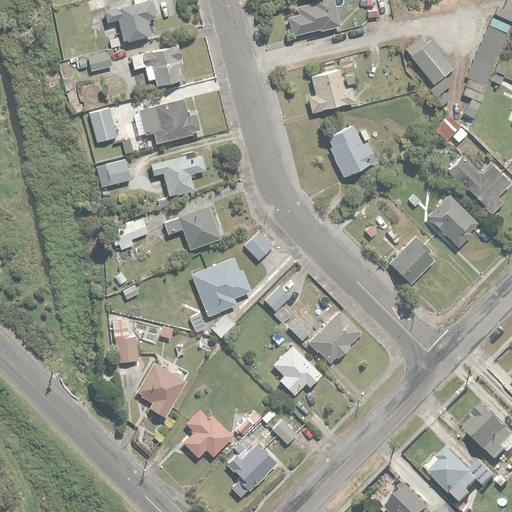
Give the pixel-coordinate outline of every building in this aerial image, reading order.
[(107,0),(91,0),(89,1),(91,13),(109,8),(107,0)] [(336,0),(315,0),(316,1),(300,5),(301,12),(289,15),(295,36),(342,24),(336,0)] [(500,5),(496,15),(511,20),(511,0),(509,0),(506,8),(500,5)] [(145,4),(144,1),(107,11),(110,24),(121,21),(126,43),(154,36),(150,18),(158,17),(155,2),(145,4)] [(511,26),(493,18),(468,76),(472,78),(465,95),(471,97),(464,113),(475,118),(489,84),(487,84),(511,26)] [(412,54),(437,83),(431,89),(439,98),(456,84),(447,74),(456,66),(432,38),(412,54)] [(179,45),(133,55),(136,69),(146,67),(149,81),(158,79),(159,87),(187,81),(179,45)] [(89,56),(90,59),(80,61),(82,69),(92,67),(92,70),(116,65),(113,51),(89,56)] [(343,69),(313,75),(317,93),(311,95),(314,110),(358,101),(355,87),(347,89),(343,69)] [(134,112),(141,136),(155,132),(158,144),(203,131),(198,114),(192,116),(187,100),(158,108),(158,105),(134,112)] [(109,108),(90,113),(97,141),(117,135),(109,108)] [(464,123),(450,112),(436,130),(450,141),(464,123)] [(355,124),(329,135),(334,146),(332,147),(344,177),(379,163),(370,141),(363,144),(355,124)] [(144,147),(141,135),(123,141),(127,153),(144,147)] [(464,154),(450,168),(495,212),(505,202),(500,197),(511,184),(511,181),(492,162),(483,172),(464,154)] [(189,155),(150,164),(152,176),(165,173),(171,196),(196,190),(192,174),(207,170),(204,157),(190,160),(189,155)] [(129,159),(98,167),(103,187),(134,180),(129,159)] [(481,221),(451,196),(430,222),(462,249),(477,232),(474,229),(481,221)] [(165,222),(169,235),(186,229),(193,249),(224,239),(213,206),(165,222)] [(150,232),(145,219),(112,231),(119,250),(136,244),(134,238),(150,232)] [(274,247),(259,230),(245,244),(260,260),(274,247)] [(428,245),(417,235),(391,263),(413,283),(436,259),(425,248),(428,245)] [(237,256),(192,272),(206,313),(239,302),(237,294),(252,289),(245,267),(241,268),(237,256)] [(136,284),(125,289),(130,299),(141,293),(136,284)] [(277,310),(290,296),(280,285),(266,299),(277,310)] [(293,314),(283,305),(274,314),(284,324),(293,314)] [(353,344),(364,333),(342,310),(309,342),(331,364),(339,356),(341,358),(355,345),(353,344)] [(207,326),(200,311),(190,316),(197,330),(207,326)] [(235,324),(227,315),(212,328),(220,337),(235,324)] [(134,336),(132,317),(115,319),(119,363),(141,360),(139,335),(134,336)] [(313,330),(299,317),(289,329),(303,341),(313,330)] [(285,335),(274,326),(268,333),(279,342),(285,335)] [(326,373),(294,345),(275,366),(285,375),(280,379),(298,396),(311,381),(315,385),(326,373)] [(189,371),(160,354),(137,393),(154,403),(151,408),(166,417),(189,379),(185,377),(189,371)] [(475,416),(463,426),(496,458),(506,448),(502,444),(511,434),(511,431),(481,401),(471,411),(475,416)] [(211,418),(202,409),(187,423),(196,433),(185,443),(200,458),(209,450),(215,456),(234,438),(214,416),(211,418)] [(254,409),(236,428),(235,430),(238,433),(240,430),(244,434),(261,416),(254,409)] [(315,411),(304,421),(319,438),(330,428),(315,411)] [(283,418),(274,429),(289,443),(299,433),(283,418)] [(239,452),(228,463),(242,476),(232,487),(243,498),(279,461),(259,442),(250,451),(240,442),(235,448),(239,452)] [(439,457),(427,469),(459,500),(471,487),(469,486),(478,477),(445,445),(436,455),(439,457)] [(497,475),(479,456),(468,466),(486,485),(497,475)] [(388,511),(434,511),(436,510),(403,480),(380,505),(388,511)]
